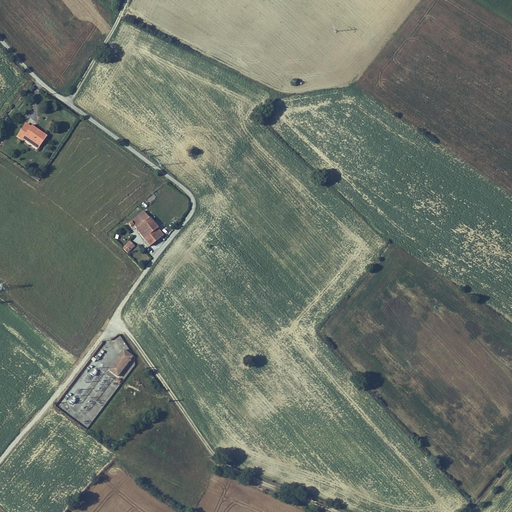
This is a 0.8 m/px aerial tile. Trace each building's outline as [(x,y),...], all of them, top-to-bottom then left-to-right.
[(45,149),(52,139),(38,130),(37,131),(31,127),(23,140),(29,144),(31,140),(45,149)] [(43,153),(45,149),(31,140),(29,144),(43,153)] [(137,221),(150,234),(158,243),(171,230),(162,221),(147,205),(132,221),(135,224),(137,221)] [(130,235),(123,242),(128,248),(135,241),(130,235)] [(129,352),(121,346),(106,365),(114,371),(129,352)] [(95,377),(99,382),(106,376),(101,371),(95,377)]
